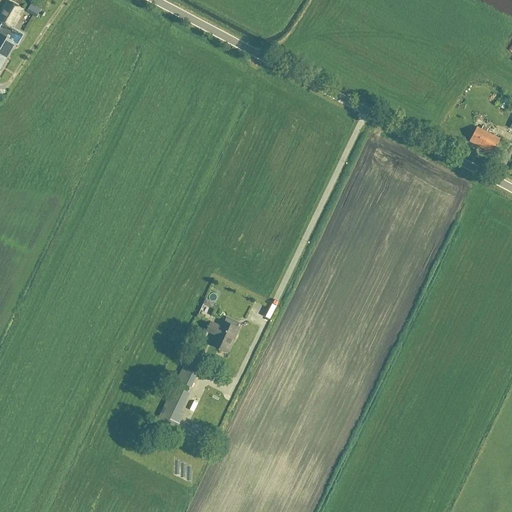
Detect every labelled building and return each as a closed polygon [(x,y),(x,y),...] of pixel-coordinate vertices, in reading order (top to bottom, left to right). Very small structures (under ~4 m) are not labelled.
[(23,8),(9,0),(6,0),(0,12),(0,20),(3,22),(0,27),(0,69),(15,43),(18,44),(23,35),(12,28),(23,8)] [(483,126),(481,129),(477,127),(470,140),(492,152),(500,139),(487,132),(488,128),(483,126)] [(211,344),(228,352),(238,327),(222,320),(219,326),(210,322),(206,330),(215,334),(211,344)] [(178,379),(190,384),(198,366),(187,361),(178,379)] [(208,380),(211,375),(201,371),(199,376),(208,380)] [(180,414),(163,406),(153,427),(173,436),(183,416),(180,414)]
